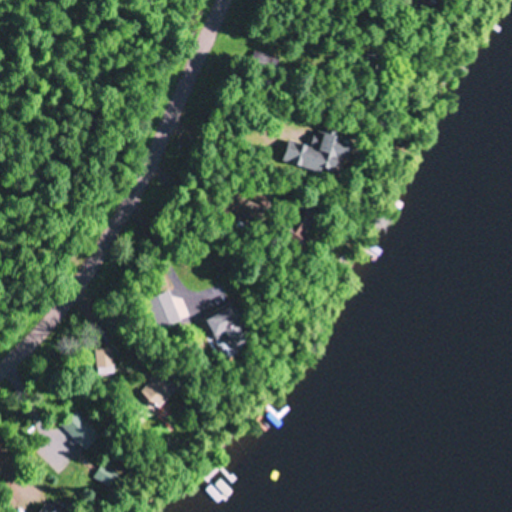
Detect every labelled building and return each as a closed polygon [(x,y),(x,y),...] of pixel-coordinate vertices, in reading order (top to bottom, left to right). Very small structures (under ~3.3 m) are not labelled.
[(439,0),(420,0),(436,8),(439,0)] [(285,163),(345,181),(356,142),(328,134),(323,150),(292,141),(285,163)] [(217,340),(222,338),(227,351),(251,342),(239,309),(209,320),(217,340)] [(96,350),(98,376),(116,374),(113,348),(96,350)] [(159,411),(175,393),(157,375),(140,392),(159,411)]
